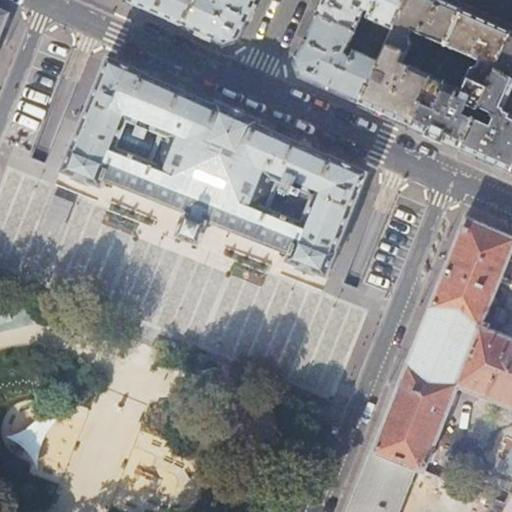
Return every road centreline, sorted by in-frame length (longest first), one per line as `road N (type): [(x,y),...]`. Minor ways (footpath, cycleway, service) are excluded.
road 1 (residential): [(448,177),(315,511)]
road 2 (residential): [(50,0),(251,87)]
road 3 (residential): [(251,87),(448,177)]
road 4 (residential): [(0,119),(48,0)]
